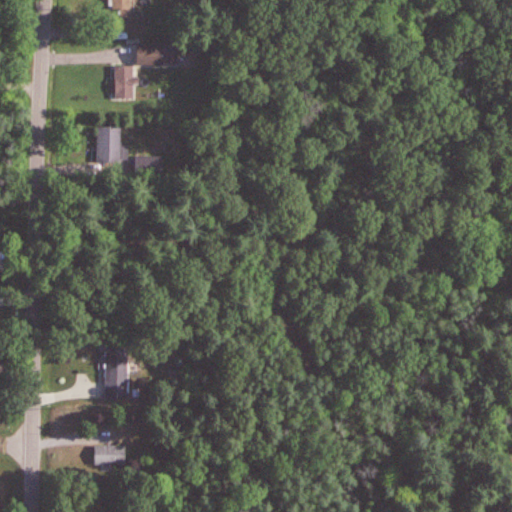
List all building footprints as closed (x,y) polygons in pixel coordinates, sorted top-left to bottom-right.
[(148,31),(112,31),(113,0),(135,0),(135,13),(149,15),(148,31)] [(139,44),(139,63),(179,64),(179,44),(139,44)] [(117,98),(135,98),(136,83),(142,83),(142,77),(136,77),(136,65),(117,65),(117,98)] [(98,161),(123,161),(123,158),(131,158),(131,142),(123,142),(123,127),(98,127),(98,161)] [(103,396),(132,397),(134,346),(104,343),(103,396)] [(96,445),(130,444),(132,462),(96,465),(96,445)]
